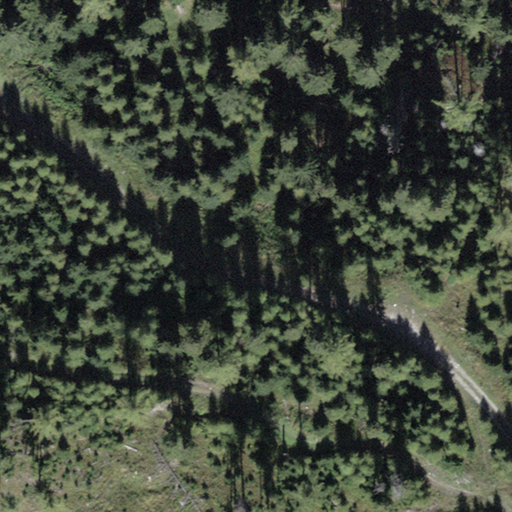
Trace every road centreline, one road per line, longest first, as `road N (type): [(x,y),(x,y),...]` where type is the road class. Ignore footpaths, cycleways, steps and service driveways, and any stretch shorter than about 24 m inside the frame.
road 1 (track): [(511,435),(429,350),(377,317),(217,263),(161,234),(103,176),(0,99)]
road 2 (track): [(0,352),(40,367),(118,372),(236,404),(322,445),(396,449),(511,511)]
road 3 (track): [(490,501),(453,375)]
